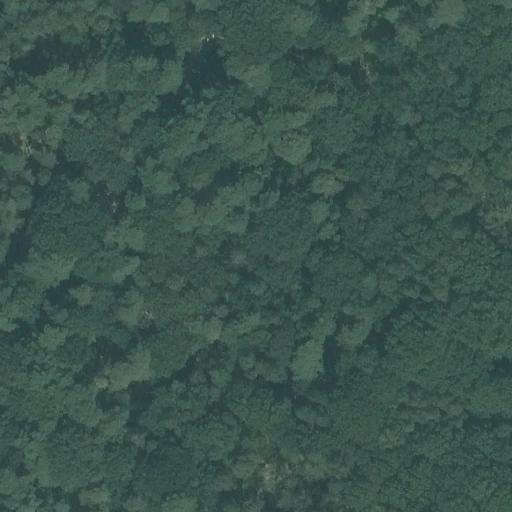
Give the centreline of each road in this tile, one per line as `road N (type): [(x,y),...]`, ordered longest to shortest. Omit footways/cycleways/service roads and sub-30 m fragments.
road 1 (track): [(0,347),(232,0)]
road 2 (track): [(511,323),(354,511)]
